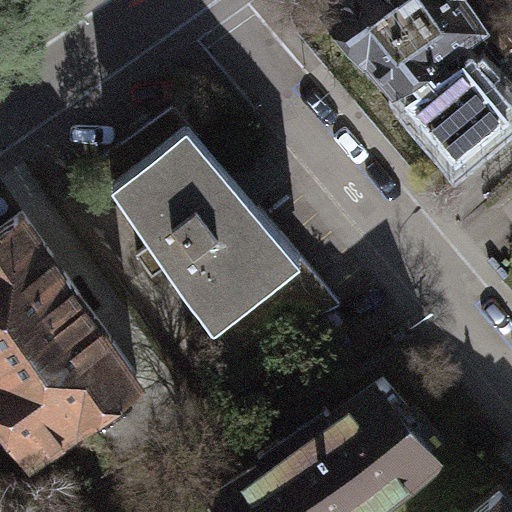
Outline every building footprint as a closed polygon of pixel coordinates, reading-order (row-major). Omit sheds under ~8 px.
[(451,40),(480,21),(464,0),(339,0),(330,6),(394,81),(451,40)] [(451,40),(394,81),(455,155),(509,108),(451,40)] [(176,104),(103,162),(155,236),(135,251),(152,273),(170,258),(201,303),(289,240),(176,104)] [(0,420),(13,439),(131,357),(13,187),(0,195),(0,420)] [(286,419),(196,473),(220,511),(353,511),(440,444),(411,409),(370,360),(286,419)] [(511,511),(511,494),(497,474),(451,511),(511,511)]
